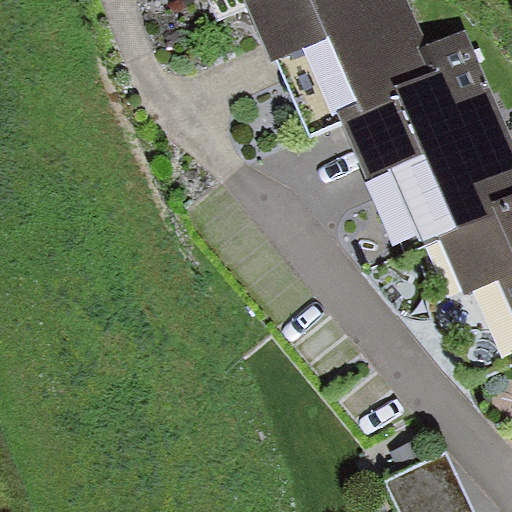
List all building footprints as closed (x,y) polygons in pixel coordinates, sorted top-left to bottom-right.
[(261,0),(219,0),(228,17),(254,4),(261,0)] [(448,72),(412,0),(261,0),(254,4),(320,136),(345,123),(448,72)] [(511,204),(511,136),(474,59),(448,72),(345,123),(411,255),(445,238),(511,204)] [(511,204),(445,238),(511,368),(511,367),(511,204)] [(482,511),(452,453),(349,505),(352,511),(482,511)]
